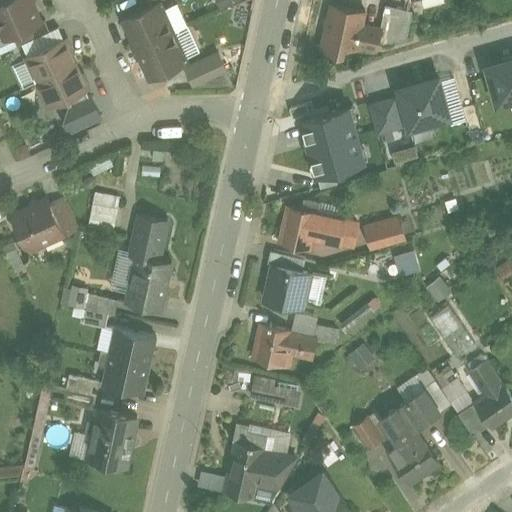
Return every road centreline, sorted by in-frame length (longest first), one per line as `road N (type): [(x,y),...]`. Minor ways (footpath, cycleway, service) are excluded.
road 1 (tertiary): [(252,110),(163,511)]
road 2 (residential): [(252,110),(308,83),(511,29)]
road 3 (residential): [(0,184),(131,123)]
road 4 (residential): [(78,0),(131,123)]
road 5 (residential): [(131,123),(180,107),(252,110)]
